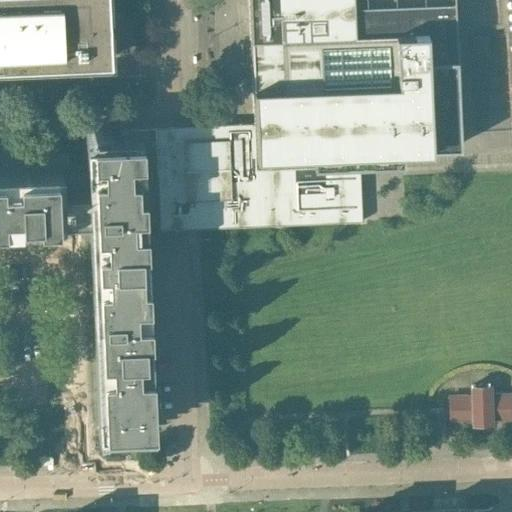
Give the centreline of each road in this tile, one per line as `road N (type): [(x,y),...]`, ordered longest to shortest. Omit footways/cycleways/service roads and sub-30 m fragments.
road 1 (residential): [(190,481),(511,469)]
road 2 (residential): [(179,243),(190,481)]
road 3 (residential): [(0,487),(190,481)]
